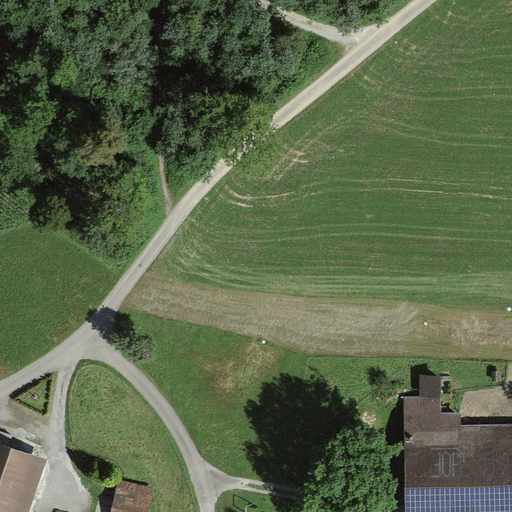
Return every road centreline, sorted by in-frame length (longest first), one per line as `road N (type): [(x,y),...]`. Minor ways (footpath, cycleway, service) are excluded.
road 1 (track): [(208,511),(169,416),(90,337),(173,211),(359,41),(419,0)]
road 2 (track): [(154,0),(163,226)]
road 3 (track): [(194,467),(231,484),(358,511)]
